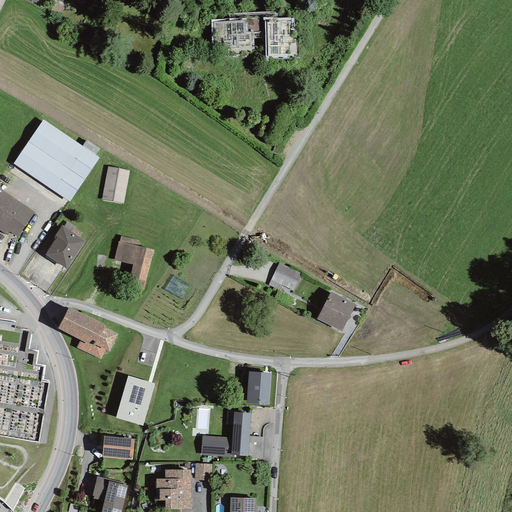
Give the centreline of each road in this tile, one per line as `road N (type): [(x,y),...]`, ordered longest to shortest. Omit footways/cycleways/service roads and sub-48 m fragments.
road 1 (residential): [(181,345),(387,0)]
road 2 (residential): [(280,366),(431,352),(467,341),(511,308)]
road 3 (tertiary): [(35,308),(56,343),(69,411),(65,446),(36,511)]
road 4 (residential): [(35,308),(82,307),(181,345)]
road 5 (residential): [(280,366),(271,511)]
